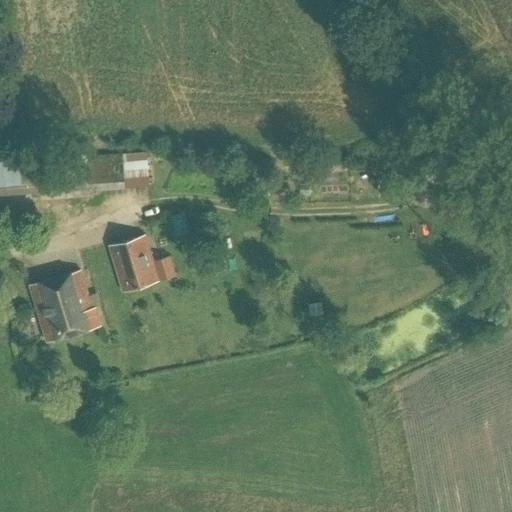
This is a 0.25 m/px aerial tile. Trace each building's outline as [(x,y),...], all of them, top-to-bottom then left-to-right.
[(446,153),(454,135),(432,125),(410,173),(420,178),(427,164),(430,166),(437,150),(446,153)] [(0,196),(123,188),(121,155),(0,162),(0,196)] [(132,188),(156,187),(155,161),(130,162),(132,188)] [(123,290),(158,279),(142,231),(107,242),(123,290)] [(89,306),(77,268),(27,284),(46,342),(100,325),(94,304),(89,306)]
